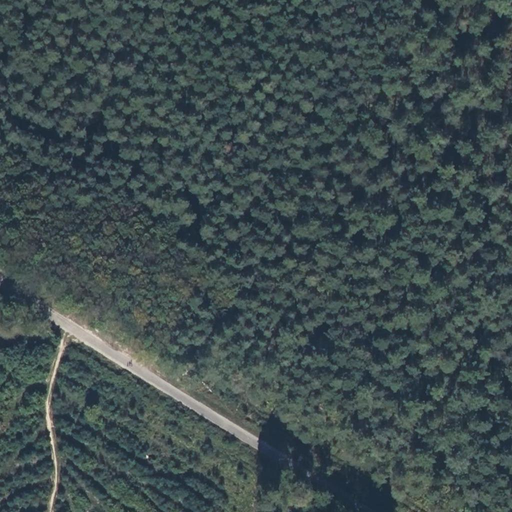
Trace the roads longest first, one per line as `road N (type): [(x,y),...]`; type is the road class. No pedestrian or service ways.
road 1 (track): [(366,511),(0,285)]
road 2 (track): [(71,329),(48,402),(52,511)]
